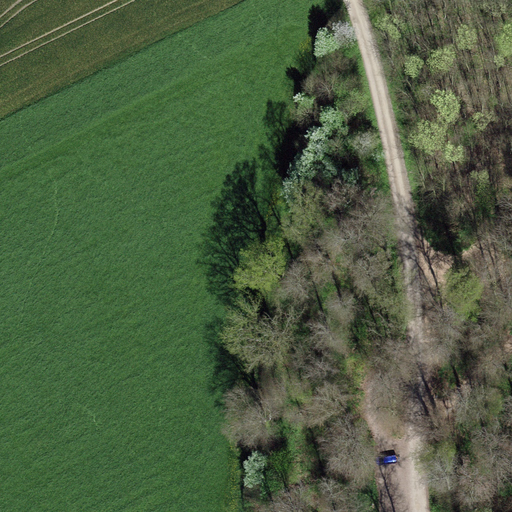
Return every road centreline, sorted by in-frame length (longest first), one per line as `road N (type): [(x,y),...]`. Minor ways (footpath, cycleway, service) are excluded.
road 1 (track): [(353,0),(401,203),(413,433)]
road 2 (track): [(511,342),(413,433)]
